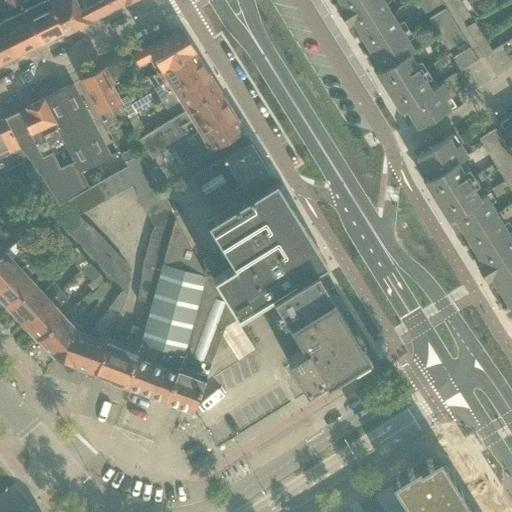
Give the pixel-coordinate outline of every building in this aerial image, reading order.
[(4,0),(12,16),(0,21),(0,22),(18,57),(33,50),(34,48),(39,45),(39,46),(41,45),(20,4),(18,0),(4,0)] [(47,0),(27,0),(20,4),(41,45),(64,33),(47,0)] [(47,0),(64,33),(65,34),(87,23),(75,0),(47,0)] [(101,0),(102,0),(97,2),(95,0),(80,0),(91,21),(133,0),(101,0)] [(351,22),(369,50),(401,30),(382,0),(337,0),(342,7),(337,10),(346,25),(351,22)] [(439,0),(416,0),(425,14),(441,3),(439,0)] [(461,3),(453,8),(462,22),(470,17),(461,3)] [(445,9),(428,19),(429,22),(438,36),(455,25),(445,9)] [(0,64),(3,63),(6,63),(18,57),(0,22),(0,64)] [(466,29),(474,42),(483,37),(475,24),(466,29)] [(455,25),(438,36),(447,50),(464,40),(455,25)] [(180,30),(134,54),(139,65),(153,58),(161,70),(193,50),(180,30)] [(368,60),(387,91),(420,71),(409,53),(413,50),(401,30),(369,50),(373,57),(368,60)] [(483,37),(474,42),(484,58),(493,53),(483,37)] [(469,48),(452,58),(460,70),(477,60),(469,48)] [(153,88),(160,99),(205,70),(193,50),(161,70),(153,75),(159,85),(153,88)] [(103,69),(82,79),(91,97),(99,114),(106,128),(118,122),(111,108),(120,103),(118,100),(112,87),(103,69)] [(180,102),(185,110),(218,90),(205,70),(160,99),(167,110),(180,102)] [(420,71),(387,91),(406,122),(411,119),(417,128),(454,104),(441,82),(430,88),(420,71)] [(111,77),(120,94),(128,90),(119,74),(111,77)] [(43,100),(62,138),(75,163),(80,173),(82,172),(110,158),(73,84),(43,100)] [(218,90),(185,110),(139,139),(151,159),(168,149),(185,139),(230,110),(218,90)] [(126,96),(118,100),(120,103),(127,117),(135,113),(126,96)] [(44,159),(54,154),(49,145),(62,138),(43,100),(26,108),(27,109),(20,112),(44,159)] [(185,139),(168,149),(180,169),(204,154),(205,154),(210,151),(226,141),(243,131),(230,110),(185,139)] [(20,112),(5,120),(19,147),(28,159),(38,172),(41,176),(43,180),(57,202),(60,206),(80,195),(89,190),(91,189),(82,172),(80,173),(75,163),(61,170),(54,154),(44,159),(20,112)] [(135,113),(127,117),(135,133),(143,129),(135,113)] [(511,114),(499,123),(511,144),(511,114)] [(5,118),(0,120),(0,156),(5,154),(12,167),(28,159),(19,147),(5,120),(5,118)] [(478,139),(488,156),(511,194),(511,155),(495,128),(478,139)] [(416,168),(435,200),(468,179),(457,162),(467,156),(453,133),(416,157),(421,165),(416,168)] [(249,141),(191,177),(210,206),(268,170),(249,141)] [(136,148),(122,155),(126,163),(140,156),(136,148)] [(129,167),(116,174),(125,190),(135,184),(140,156),(126,163),(129,167)] [(140,156),(135,184),(140,194),(156,185),(144,163),(140,156)] [(116,174),(107,179),(116,195),(125,190),(116,174)] [(107,179),(98,185),(107,200),(116,195),(107,179)] [(220,272),(214,263),(207,268),(238,318),(271,297),(316,269),(325,263),(274,181),(275,180),(274,179),(206,221),(233,264),(220,272)] [(459,228),(462,232),(495,212),(484,193),(479,197),(468,179),(435,200),(454,231),(459,228)] [(43,180),(32,186),(42,201),(51,206),(57,202),(43,180)] [(91,189),(89,190),(97,205),(107,200),(98,185),(91,189)] [(140,194),(137,195),(142,205),(162,195),(159,190),(156,185),(140,194)] [(86,191),(80,195),(88,209),(88,210),(97,205),(89,190),(86,191)] [(51,210),(49,211),(77,214),(88,209),(80,195),(60,206),(51,210)] [(162,195),(142,205),(148,216),(167,205),(164,200),(162,195)] [(167,205),(148,216),(154,227),(154,226),(173,216),(169,209),(167,205)] [(48,210),(30,221),(38,230),(54,217),(49,211),(48,210)] [(77,214),(49,211),(54,217),(56,219),(71,235),(85,223),(77,214)] [(509,308),(511,305),(511,261),(509,257),(511,255),(511,239),(495,212),(462,232),(481,262),(476,265),(485,281),(491,278),(509,308)] [(173,216),(154,226),(171,231),(174,218),(173,216)] [(123,385),(165,401),(179,367),(197,311),(205,275),(174,218),(171,231),(168,241),(165,251),(163,261),(160,271),(157,282),(154,294),(151,304),(144,330),(139,349),(138,349),(123,385)] [(85,223),(71,235),(79,243),(94,230),(93,229),(93,230),(92,231),(85,224),(85,223)] [(45,231),(53,240),(56,237),(61,233),(53,224),(45,231)] [(150,235),(150,236),(168,241),(171,231),(154,226),(152,236),(151,236),(151,235),(150,235)] [(94,230),(79,243),(86,252),(101,238),(94,230)] [(56,237),(53,240),(63,252),(71,245),(61,233),(56,237)] [(150,236),(147,246),(165,251),(168,241),(150,236)] [(101,238),(86,252),(94,260),(109,246),(101,238)] [(0,285),(31,257),(25,250),(24,249),(17,241),(6,251),(5,252),(0,256),(0,285)] [(109,246),(94,260),(101,268),(116,254),(109,246)] [(147,246),(145,256),(163,261),(165,251),(147,246)] [(72,260),(81,270),(88,263),(80,253),(72,260)] [(116,254),(101,268),(109,276),(124,262),(116,254)] [(179,367),(165,401),(192,411),(208,370),(221,335),(225,326),(238,318),(207,268),(214,263),(209,255),(201,260),(209,273),(205,275),(197,311),(179,367)] [(145,256),(142,266),(160,271),(163,261),(145,256)] [(0,285),(0,298),(8,308),(35,283),(28,275),(39,265),(31,257),(0,285)] [(124,262),(109,276),(116,285),(122,291),(120,292),(126,295),(129,273),(128,272),(121,265),(124,263),(125,263),(124,262)] [(88,263),(81,270),(92,282),(99,275),(88,263)] [(141,277),(157,282),(160,271),(142,266),(142,267),(143,267),(143,266),(144,266),(141,277)] [(317,271),(316,269),(271,297),(302,347),(285,357),(295,373),(304,388),(308,385),(312,391),(323,384),(322,384),(367,355),(315,272),(317,271)] [(141,277),(139,289),(154,294),(157,282),(141,277)] [(8,308),(23,324),(60,289),(53,281),(42,291),(35,283),(8,308)] [(105,282),(91,295),(98,302),(110,288),(105,282)] [(23,324),(37,339),(64,315),(57,307),(68,297),(60,289),(23,324)] [(139,289),(137,300),(151,304),(154,294),(139,289)] [(109,307),(108,308),(119,312),(126,295),(120,292),(109,307)] [(54,356),(62,359),(81,334),(64,315),(37,339),(44,347),(47,348),(54,355),(54,356)] [(104,340),(93,373),(95,374),(104,377),(123,385),(138,349),(139,349),(144,330),(132,326),(125,343),(119,341),(116,339),(109,336),(107,339),(105,339),(104,340)] [(83,369),(93,373),(104,340),(105,339),(99,336),(100,333),(92,330),(86,338),(81,334),(62,359),(68,362),(81,367),(83,369)] [(416,464),(390,480),(392,485),(408,510),(409,511),(473,511),(468,503),(455,481),(445,466),(438,454),(431,459),(418,467),(416,464)]
